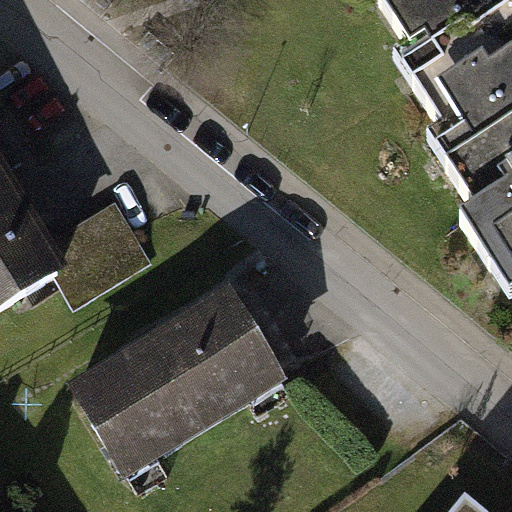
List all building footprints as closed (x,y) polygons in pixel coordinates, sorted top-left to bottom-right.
[(451,186),(511,144),(511,34),(497,13),(511,2),(511,0),(379,0),(420,59),(396,75),(436,132),(423,146),(451,186)] [(511,144),(451,186),(475,221),(453,236),(504,310),(511,304),(511,144)] [(0,316),(61,282),(0,177),(0,316)] [(227,308),(66,393),(118,490),(279,405),(227,308)] [(0,511),(19,511),(0,486),(0,511)] [(477,511),(465,502),(456,511),(477,511)]
